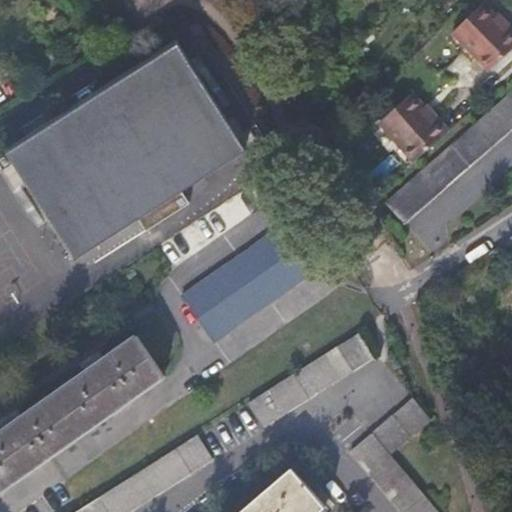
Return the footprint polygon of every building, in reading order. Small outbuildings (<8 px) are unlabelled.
[(496,75),(511,57),(511,23),(486,0),(485,0),(453,35),(496,75)] [(7,177),(190,62),(180,45),(9,152),(16,164),(4,171),(7,177)] [(219,107),(190,62),(7,177),(36,223),(219,107)] [(511,94),(388,202),(406,223),(511,130),(511,94)] [(411,96),(380,122),(414,162),(448,132),(431,112),(428,115),(411,96)] [(240,140),(219,107),(36,223),(39,228),(51,220),(76,260),(140,220),(147,231),(190,204),(184,192),(248,152),(250,154),(260,147),(251,134),(240,140)] [(296,218),(184,298),(215,343),(328,264),(296,218)] [(359,330),(249,399),(263,422),(374,353),(359,330)] [(136,336),(0,432),(0,493),(165,377),(136,336)] [(413,395),(405,402),(423,424),(431,417),(413,395)] [(423,424),(405,402),(350,448),(402,511),(438,511),(390,452),(423,424)] [(198,432),(70,511),(122,511),(212,455),(198,432)] [(293,465),(237,511),(315,511),(325,504),(293,465)]
